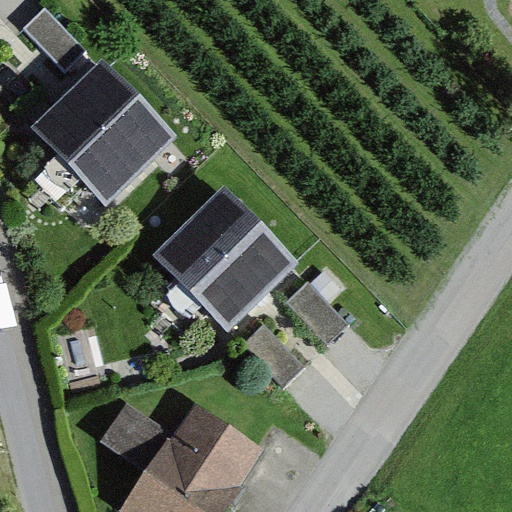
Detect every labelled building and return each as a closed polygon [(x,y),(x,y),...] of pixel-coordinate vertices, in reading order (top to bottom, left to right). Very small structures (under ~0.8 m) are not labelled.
[(52,7),(30,28),(72,71),(94,50),(52,7)] [(57,104),(78,85),(37,41),(16,61),(57,104)] [(94,235),(167,166),(95,90),(22,158),(94,235)] [(219,363),(289,295),(214,218),(144,286),(219,363)] [(317,379),(338,358),(297,316),(276,337),(317,379)] [(296,402),(255,357),(233,378),(274,422),(296,402)] [(237,511),(259,480),(182,430),(159,464),(115,435),(91,472),(137,503),(131,511),(237,511)]
